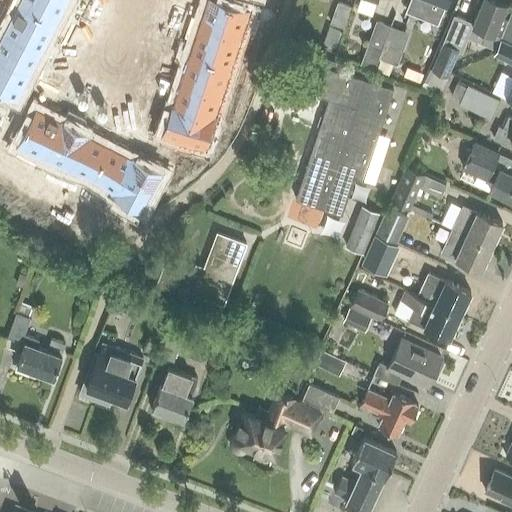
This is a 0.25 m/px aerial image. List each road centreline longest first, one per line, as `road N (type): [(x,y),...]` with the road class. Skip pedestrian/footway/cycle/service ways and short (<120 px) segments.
road 1 (residential): [(422,511),(511,318)]
road 2 (unclassified): [(178,511),(0,445)]
